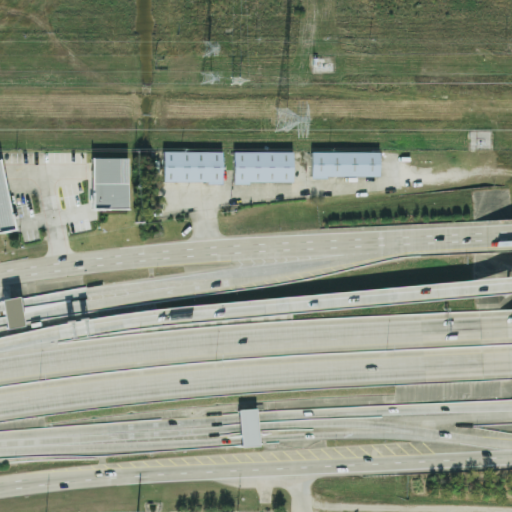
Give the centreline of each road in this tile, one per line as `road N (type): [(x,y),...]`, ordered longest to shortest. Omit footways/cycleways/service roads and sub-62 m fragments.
road 1 (motorway): [(0,453),(410,436),(511,448)]
road 2 (motorway): [(0,405),(203,380),(502,365)]
road 3 (motorway): [(497,328),(358,332),(0,370)]
road 4 (motorway): [(35,437),(305,412),(511,409)]
road 5 (primary): [(473,235),(218,241),(0,269)]
road 6 (motorway): [(35,437),(365,421),(411,426),(438,439)]
road 7 (primary): [(203,471),(511,452)]
road 8 (motorway): [(286,306),(0,345)]
road 9 (motorway): [(511,284),(286,306)]
road 10 (motorway): [(216,284),(0,318)]
road 11 (motorway): [(216,284),(153,282),(0,306)]
road 12 (motorway): [(415,235),(216,284)]
road 13 (primary): [(27,487),(203,471)]
